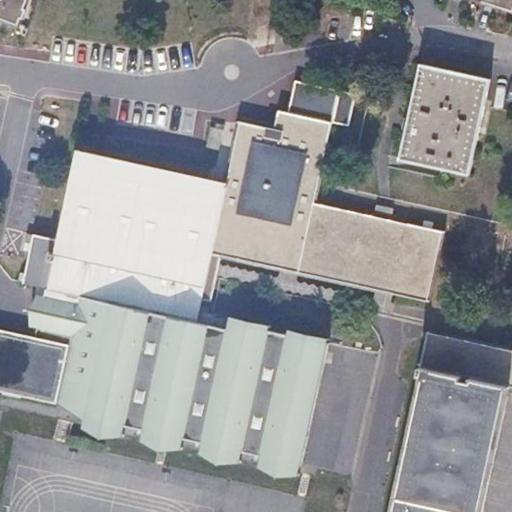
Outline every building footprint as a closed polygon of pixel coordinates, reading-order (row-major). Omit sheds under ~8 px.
[(25,0),(0,0),(0,20),(15,26),(25,0)] [(511,0),(480,0),(481,1),(511,11),(511,7),(511,0)] [(399,160),(467,175),(489,80),(420,65),(399,160)] [(287,113),(331,122),(346,125),(353,93),(294,80),(287,113)] [(239,121),(224,180),(207,249),(219,252),(426,302),(443,233),(314,201),(331,122),(287,113),(277,110),(274,128),(239,121)] [(196,296),(207,249),(224,180),(73,149),(54,240),(28,235),(18,283),(61,292),(191,317),(193,308),(196,296)] [(511,330),(217,260),(219,252),(207,249),(196,296),(208,299),(215,269),(497,336),(495,347),(511,350),(511,330)] [(269,331),(212,319),(214,312),(193,308),(191,317),(61,292),(59,301),(46,298),(39,329),(53,332),(51,341),(69,345),(57,403),(68,406),(66,414),(284,462),(307,351),(268,343),(269,331)] [(0,391),(57,403),(69,345),(51,341),(0,330),(0,391)] [(511,350),(495,347),(494,346),(435,333),(426,331),(417,375),(416,377),(422,378),(420,385),(415,384),(411,401),(387,511),(477,511),(499,425),(511,428),(511,350)]
